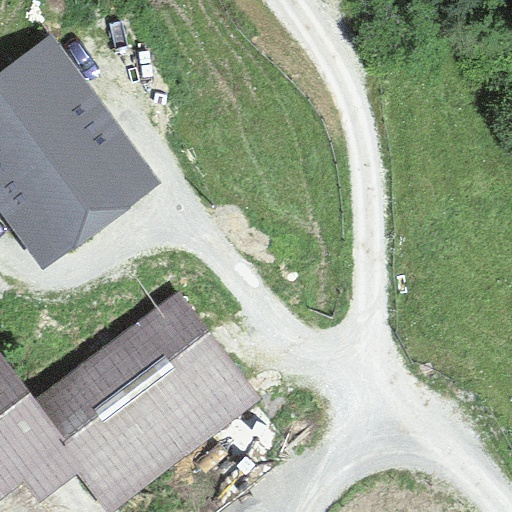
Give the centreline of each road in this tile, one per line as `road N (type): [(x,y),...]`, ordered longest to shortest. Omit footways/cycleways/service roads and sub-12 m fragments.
road 1 (track): [(298,511),(318,456),(373,418),(371,168),(340,64),(299,0)]
road 2 (track): [(371,365),(283,323),(235,254),(131,235),(0,293)]
road 3 (track): [(373,418),(453,439),(511,506)]
